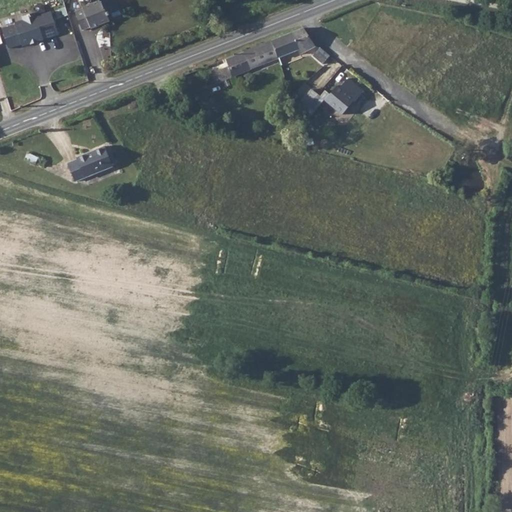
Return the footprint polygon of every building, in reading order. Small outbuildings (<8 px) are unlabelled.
[(86,10),(78,13),(85,32),(93,28),(94,30),(103,26),(102,25),(112,21),(110,16),(122,12),(117,0),(106,4),(102,3),(86,9),(86,10)] [(5,30),(11,50),(25,46),(25,47),(34,45),(34,42),(39,40),(40,43),(46,41),(46,40),(61,36),(54,13),(39,17),(38,14),(25,18),(26,22),(18,24),(18,26),(5,30)] [(319,44),(302,29),(270,41),(278,55),(295,48),(299,52),(319,44)] [(278,55),(270,41),(223,60),(225,68),(211,75),(214,84),(269,61),(273,67),(282,64),(278,55)] [(332,55),(322,46),(311,57),(322,66),(332,55)] [(363,103),(372,90),(343,64),(332,79),(338,84),(357,99),(363,103)] [(344,116),(357,99),(338,84),(326,101),(344,116)] [(71,166),(78,184),(115,169),(106,148),(78,159),(79,162),(71,166)]
